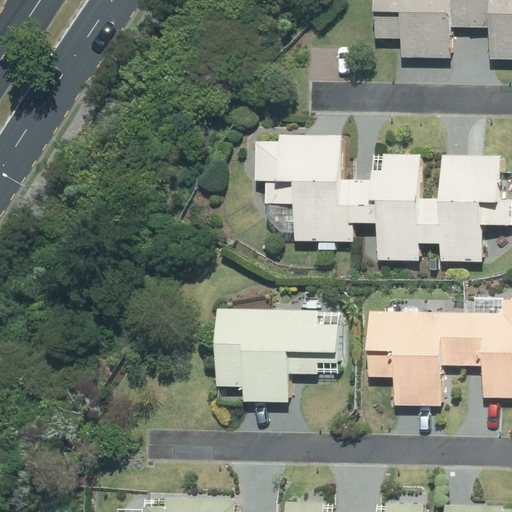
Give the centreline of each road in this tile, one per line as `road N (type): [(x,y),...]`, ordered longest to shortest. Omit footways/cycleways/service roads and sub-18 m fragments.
road 1 (residential): [(155,449),(511,458)]
road 2 (residential): [(298,108),(511,101)]
road 3 (primary): [(118,0),(0,169)]
